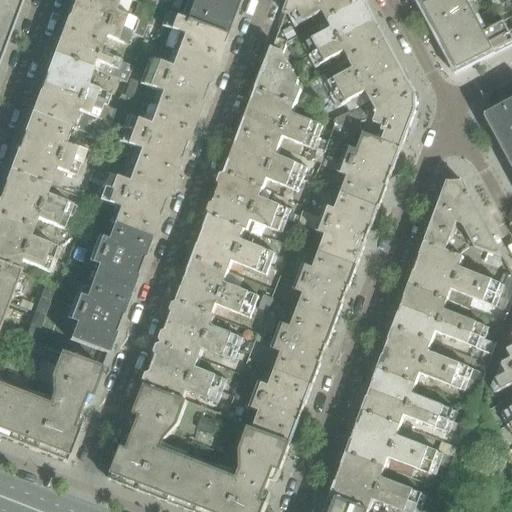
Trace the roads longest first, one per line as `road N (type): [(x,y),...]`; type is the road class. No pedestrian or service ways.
road 1 (residential): [(69,511),(265,0)]
road 2 (residential): [(294,511),(436,135),(453,109)]
road 3 (residential): [(46,0),(0,121)]
road 4 (residential): [(392,0),(453,109)]
road 5 (residential): [(453,109),(511,219)]
